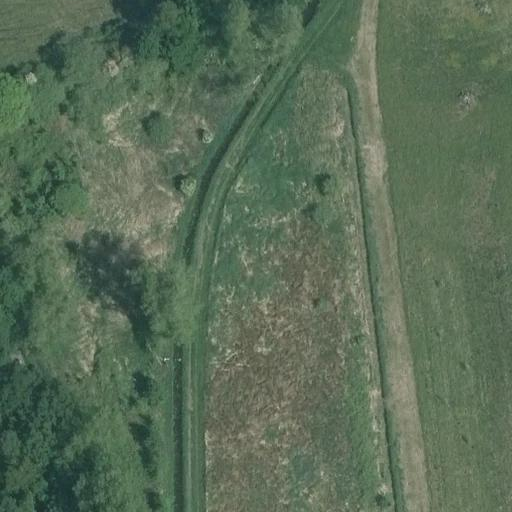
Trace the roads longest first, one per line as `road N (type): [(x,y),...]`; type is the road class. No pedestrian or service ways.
road 1 (track): [(205,0),(200,33),(312,40),(267,113),(208,266),(187,443),(188,511)]
road 2 (tertiary): [(84,511),(0,301)]
